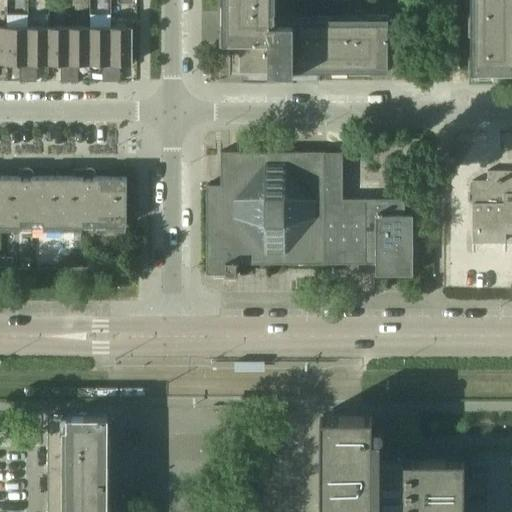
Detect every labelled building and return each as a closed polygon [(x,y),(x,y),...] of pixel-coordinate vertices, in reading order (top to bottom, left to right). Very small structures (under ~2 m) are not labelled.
[(274,0),(221,0),(222,39),(220,39),(220,40),(241,40),(241,73),(293,73),(293,69),(386,69),(386,72),(387,72),(387,15),(386,15),(386,17),(291,17),(291,22),(274,22),(274,0)] [(511,0),(475,0),(475,28),(475,68),(475,69),(492,69),(511,69),(511,0)] [(27,27),(6,26),(6,63),(18,63),(18,81),(27,81),(27,27)] [(47,27),(27,27),(27,81),(35,81),(35,63),(48,63),(47,27)] [(68,27),(47,27),(48,63),(60,63),(60,81),(68,81),(68,27)] [(89,27),(68,27),(68,81),(77,81),(77,63),(89,63),(89,27)] [(110,27),(89,27),(89,63),(101,63),(101,81),(110,81),(110,27)] [(131,27),(110,27),(110,81),(118,81),(118,63),(131,63),(131,27)] [(422,155),(422,139),(402,139),(402,155),(422,155)] [(404,198),(342,198),(342,151),(340,151),(340,155),(324,154),(324,151),(220,151),(220,184),(206,184),(206,274),(226,274),(226,270),(234,270),(234,275),(236,275),(236,263),(366,263),(366,258),(375,258),(375,274),(412,274),(412,214),(404,214),(404,198)] [(452,170),(453,158),(444,158),(444,170),(452,170)] [(28,168),(19,169),(19,177),(0,176),(0,224),(21,225),(21,220),(42,220),(42,225),(69,225),(69,177),(33,176),(33,174),(32,172),(32,171),(31,170),(30,169),(29,169),(28,168)] [(81,169),(81,177),(69,177),(69,225),(95,225),(95,220),(105,220),(105,225),(126,225),(126,177),(95,177),(95,173),(95,172),(94,171),(93,170),(92,169),(90,169),(89,168),(81,169)] [(486,180),(472,180),(472,242),(505,242),(505,233),(511,232),(511,170),(486,170),(486,180)] [(12,257),(0,256),(0,266),(12,267),(12,257)] [(107,511),(107,479),(107,415),(67,415),(67,416),(48,416),(47,511),(107,511)] [(463,511),(464,460),(380,460),(380,436),(371,436),(371,416),(318,416),(318,511),(463,511)]
